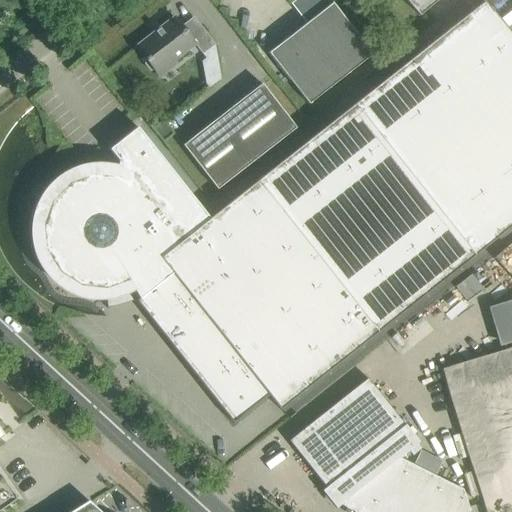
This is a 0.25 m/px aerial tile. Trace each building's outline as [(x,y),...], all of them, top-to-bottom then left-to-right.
[(405,0),(419,16),(438,0),(405,0)] [(511,37),(484,2),(210,219),(137,127),(109,150),(121,165),(118,174),(113,173),(108,172),(102,172),(97,171),(92,172),(87,173),(82,174),(77,176),(72,178),(67,180),(63,183),(59,186),(55,190),(52,194),(49,198),(46,203),(43,207),(42,212),(40,217),(39,222),(38,228),(38,233),(38,238),(39,243),(40,248),(42,253),(44,258),(46,263),(49,267),(52,271),(56,275),(60,279),(64,282),(68,285),(73,287),(78,289),(83,291),(88,292),(93,293),(98,293),(104,293),(109,292),(115,291),(120,289),(125,287),(130,285),(139,299),(136,301),(233,424),(268,395),(280,409),(511,225),(511,37)] [(267,53),(289,81),(289,80),(309,105),(372,55),(333,4),(333,3),(333,2),(267,53)] [(175,60),(194,44),(174,18),(136,47),(159,77),(177,63),(175,60)] [(183,146),(217,190),(296,128),(261,84),(183,146)] [(162,121),(155,126),(162,136),(169,130),(162,121)] [(471,273),(454,287),(468,303),(485,290),(471,273)] [(511,297),(489,304),(500,345),(511,342),(511,297)] [(368,379),(304,429),(289,441),(326,488),(322,491),(336,508),(344,502),(363,511),(466,511),(469,508),(463,490),(399,458),(419,443),(405,425),(405,426),(368,379)] [(0,511),(17,499),(0,474),(0,437),(3,435),(0,430),(0,511)]
